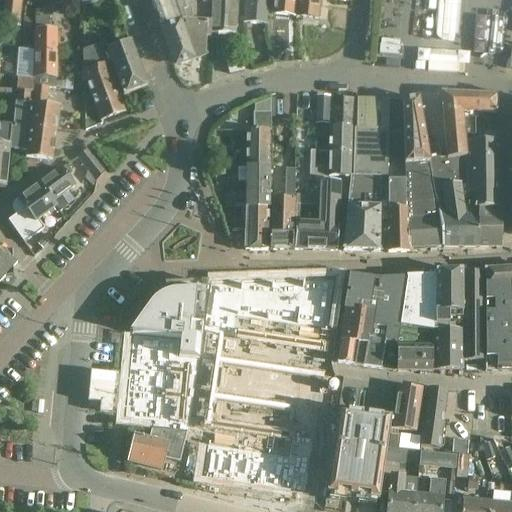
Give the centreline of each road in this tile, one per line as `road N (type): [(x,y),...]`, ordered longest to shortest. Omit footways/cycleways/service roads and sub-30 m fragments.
road 1 (unclassified): [(97,491),(70,467),(83,311),(182,172),(179,113)]
road 2 (residential): [(0,199),(83,144),(141,118),(179,113)]
road 3 (residential): [(179,113),(276,81),(355,79)]
road 4 (residential): [(355,79),(511,85)]
road 5 (residential): [(219,511),(97,491)]
road 6 (residential): [(179,113),(133,0)]
